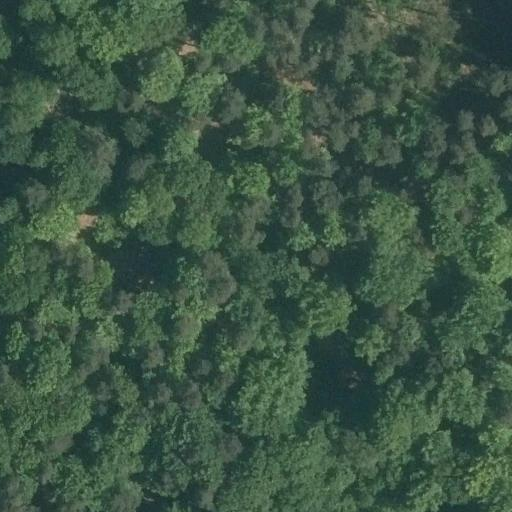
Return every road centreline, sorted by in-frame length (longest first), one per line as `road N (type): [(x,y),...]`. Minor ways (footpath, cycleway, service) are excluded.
road 1 (track): [(333,319),(74,61)]
road 2 (track): [(333,319),(481,511)]
